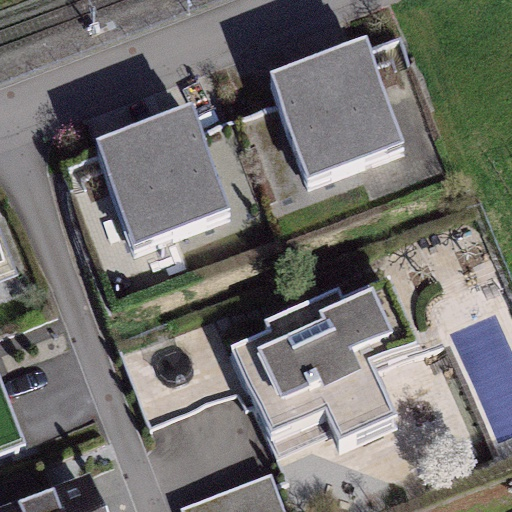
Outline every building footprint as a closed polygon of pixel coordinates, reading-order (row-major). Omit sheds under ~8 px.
[(366,46),(269,83),(306,180),(403,143),(366,46)] [(194,113),(96,150),(133,247),(231,210),(194,113)] [(393,272),(229,334),(272,447),(375,408),(358,362),(419,339),(393,272)] [(102,511),(86,468),(0,501),(0,511),(102,511)] [(285,511),(277,490),(218,511),(285,511)]
